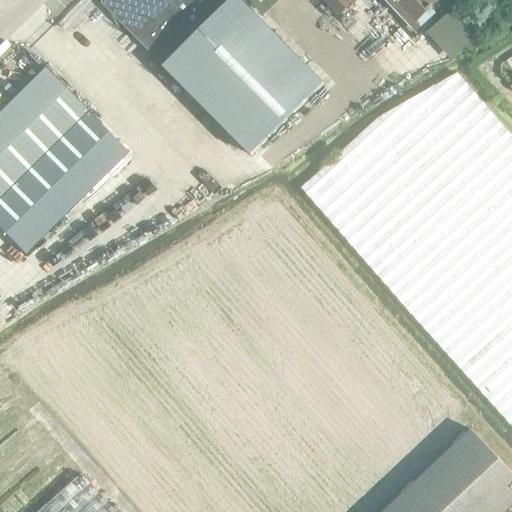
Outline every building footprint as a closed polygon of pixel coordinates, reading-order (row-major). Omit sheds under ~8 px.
[(105,0),(101,4),(163,66),(174,56),(179,62),(169,72),(252,156),(323,85),(240,0),(105,0)] [(324,0),(339,16),(353,1),(351,0),(324,0)] [(391,0),(414,24),(438,0),(391,0)] [(44,70),(0,112),(0,229),(25,255),(128,155),(44,70)] [(379,118),(301,189),(511,426),(511,136),(454,70),(411,100),(379,118)] [(383,511),(503,511),(511,504),(511,472),(471,430),(383,511)] [(36,511),(114,511),(79,473),(36,511)]
